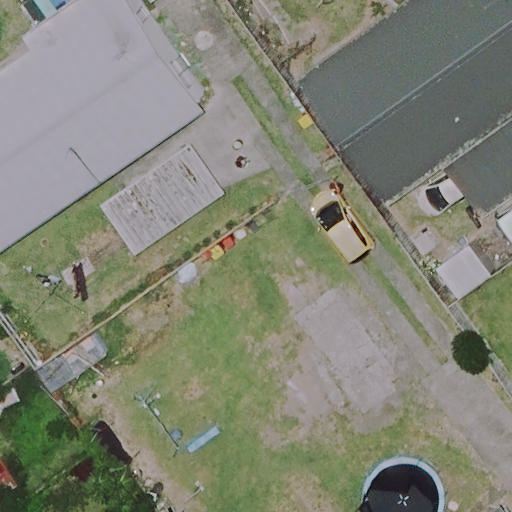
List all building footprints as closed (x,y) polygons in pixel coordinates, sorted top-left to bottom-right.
[(0,244),(209,105),(138,0),(82,0),(33,33),(40,43),(0,69),(0,244)] [(511,0),(406,0),(305,76),(395,194),(448,154),(489,209),(511,190),(511,0)] [(195,138),(107,201),(145,254),(233,191),(195,138)] [(0,511),(13,511),(0,494),(0,511)] [(511,511),(511,506),(504,495),(480,511),(511,511)]
